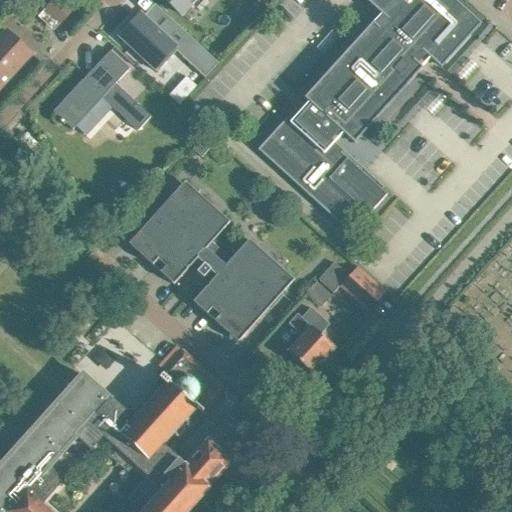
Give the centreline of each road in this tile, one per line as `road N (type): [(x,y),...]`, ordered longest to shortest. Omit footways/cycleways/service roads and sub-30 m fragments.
road 1 (residential): [(305,443),(511,214)]
road 2 (residential): [(94,258),(305,443)]
road 3 (residential): [(0,122),(93,22)]
